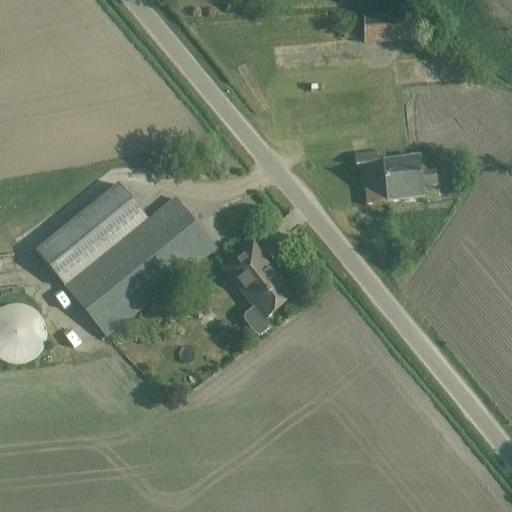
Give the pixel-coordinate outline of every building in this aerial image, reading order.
[(420,14),(363,17),(364,45),(422,43),(420,14)] [(361,66),(277,75),(284,141),(368,132),(361,66)] [(385,162),(384,153),(354,158),(356,168),(363,167),(368,208),(425,201),(423,190),(438,188),(436,174),(422,175),(420,159),(385,162)] [(217,251),(200,232),(176,202),(149,224),(119,187),(36,255),(106,341),(217,251)] [(254,247),(228,268),(236,279),(232,282),(255,310),(243,320),(258,340),(271,330),(265,323),(292,301),(275,281),(279,279),(254,247)] [(0,366),(4,369),(9,371),(15,372),(20,372),(26,371),(31,369),(36,366),(41,362),(44,357),(47,352),(48,347),(49,341),(48,335),(47,330),(44,325),(41,320),(36,316),(31,313),(26,311),(20,310),(15,310),(9,311),(4,313),(0,315),(0,366)]
